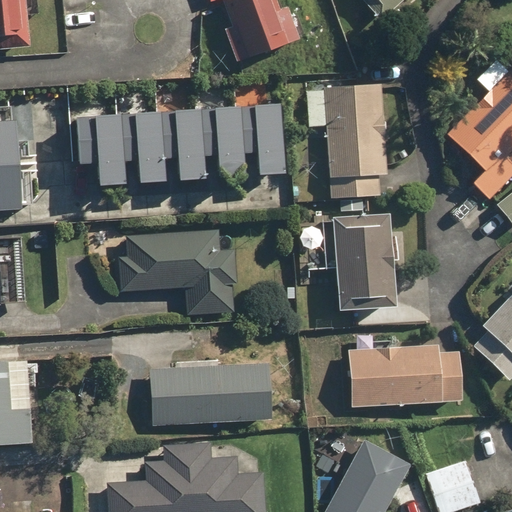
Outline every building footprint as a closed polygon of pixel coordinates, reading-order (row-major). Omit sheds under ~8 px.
[(0,0),(0,49),(22,50),(23,18),(36,17),(34,0),(0,0)] [(201,0),(203,4),(212,1),(223,31),(215,34),(228,68),(291,44),(278,11),(274,12),(269,0),(201,0)] [(363,0),(380,16),(395,0),(363,0)] [(511,79),(506,74),(444,139),(486,180),(511,152),(511,79)] [(374,85),(302,86),(304,204),(376,202),(374,85)] [(78,166),(79,189),(275,182),(272,110),(58,118),(60,167),(78,166)] [(386,311),(383,218),(321,220),(324,313),(386,311)] [(212,254),(211,233),(119,239),(120,262),(107,263),(109,296),(181,291),(183,317),(227,314),(222,253),(212,254)] [(511,294),(477,331),(511,364),(511,294)] [(454,347),(342,348),(343,407),(455,405),(454,347)] [(262,367),(140,371),(141,428),(264,425),(262,367)] [(0,454),(16,454),(17,415),(0,414),(0,454)] [(377,511),(401,465),(357,445),(323,511),(377,511)] [(105,494),(106,511),(261,511),(260,477),(232,479),(231,459),(206,461),(205,446),(152,449),(153,461),(139,462),(140,481),(122,482),(122,493),(105,494)] [(462,464),(418,476),(428,511),(456,511),(474,507),(462,464)]
